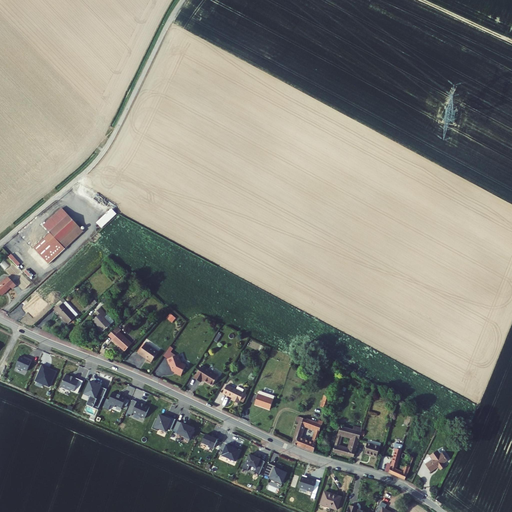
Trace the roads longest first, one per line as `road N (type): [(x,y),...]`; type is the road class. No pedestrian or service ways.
road 1 (tertiary): [(0,319),(308,455),(399,483),(441,511)]
road 2 (track): [(0,244),(100,153),(179,0)]
